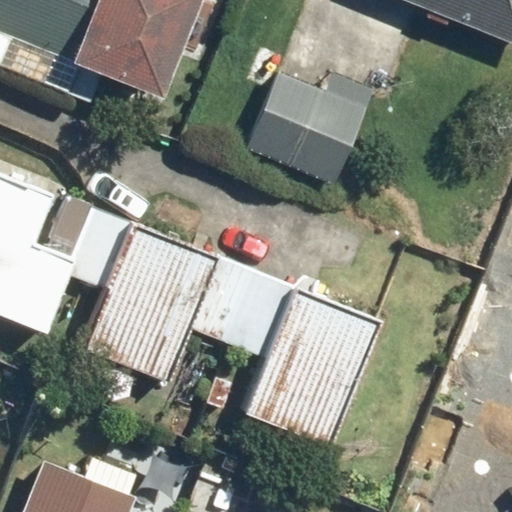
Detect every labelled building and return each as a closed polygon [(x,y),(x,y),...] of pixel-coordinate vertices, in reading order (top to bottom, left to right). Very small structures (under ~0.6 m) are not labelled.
[(146,97),(184,0),(0,0),(0,68),(40,85),(51,59),(146,97)] [(511,0),(400,0),(511,48),(511,0)] [(357,112),(271,71),(236,145),(322,186),(357,112)] [(373,321),(0,172),(0,318),(40,334),(63,276),(99,291),(77,347),(157,379),(179,325),(256,356),(235,410),(324,445),(373,321)] [(511,254),(486,319),(511,329),(498,363),(511,368),(511,254)] [(255,475),(202,456),(189,492),(201,495),(194,511),(224,511),(232,492),(247,497),(255,475)] [(32,466),(13,511),(121,511),(125,502),(32,466)]
